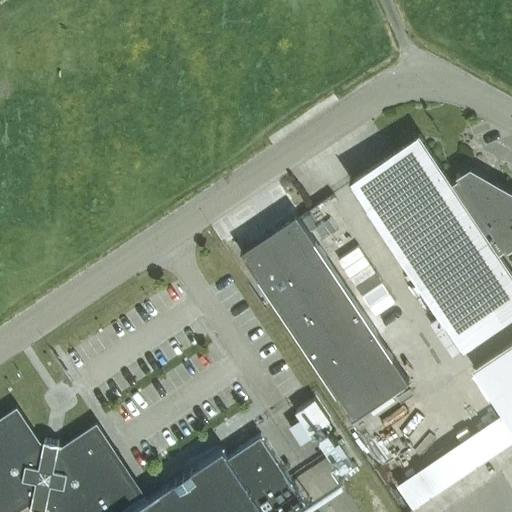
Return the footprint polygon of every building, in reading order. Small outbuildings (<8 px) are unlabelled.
[(511,241),(511,190),(494,180),(471,167),(459,175),(460,175),(451,181),(420,134),(352,179),(462,343),(511,309),(511,280),(510,277),(511,276),(511,271),(498,251),(506,245),(507,245),(511,241)] [(313,356),(369,318),(297,211),(241,249),(313,356)] [(409,378),(369,318),(313,356),(353,416),(409,378)] [(511,341),(477,365),(511,417),(511,341)] [(314,511),(261,433),(229,454),(224,446),(144,499),(96,427),(62,450),(58,449),(60,440),(45,437),(43,446),(39,445),(16,411),(0,422),(0,511),(4,511),(28,496),(33,497),(31,506),(46,509),(48,500),(52,501),(59,511),(314,511)]
